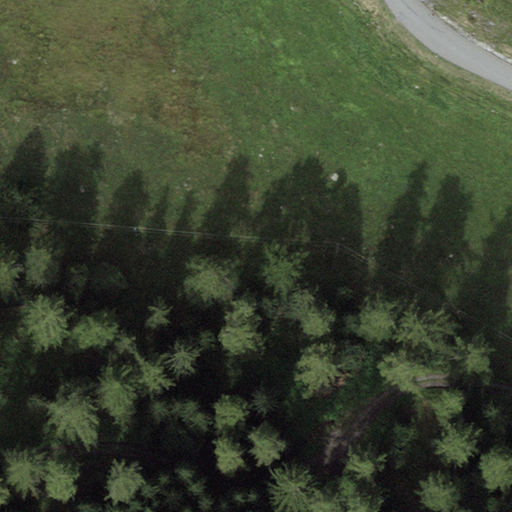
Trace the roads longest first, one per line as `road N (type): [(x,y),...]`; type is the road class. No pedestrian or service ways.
road 1 (track): [(511,382),(450,377),(394,388),(320,455),(273,461),(68,444),(0,454)]
road 2 (unclassified): [(405,0),(447,39),(511,76)]
